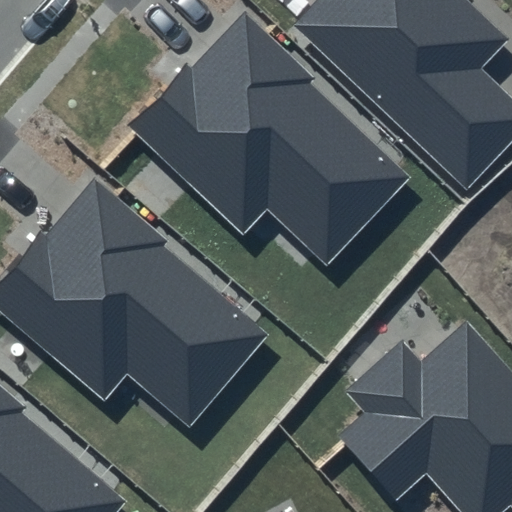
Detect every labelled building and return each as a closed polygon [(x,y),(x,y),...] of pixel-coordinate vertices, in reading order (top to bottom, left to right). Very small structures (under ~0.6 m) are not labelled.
[(317,0),(293,25),(466,190),(511,140),(511,101),(479,72),(511,36),(471,0),(317,0)] [(240,15),(131,129),(243,236),(267,211),(327,267),(413,175),(240,15)] [(272,331),(94,180),(0,287),(0,312),(104,400),(126,374),(190,428),(272,331)] [(366,413),(339,437),(398,503),(429,476),(462,511),(500,511),(509,504),(511,506),(511,370),(467,321),(419,363),(400,341),(346,392),(366,413)] [(115,511),(129,497),(0,387),(0,511),(115,511)]
